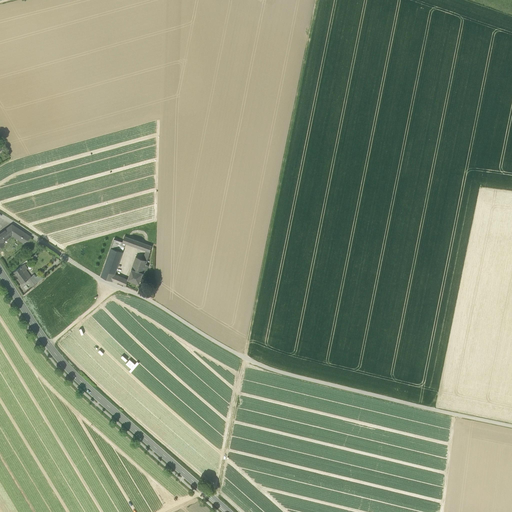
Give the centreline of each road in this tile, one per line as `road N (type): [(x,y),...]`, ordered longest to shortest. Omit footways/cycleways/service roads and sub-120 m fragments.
road 1 (unclassified): [(511,425),(243,358),(0,214)]
road 2 (track): [(316,0),(243,358)]
road 3 (primary): [(0,271),(77,378),(227,511)]
road 4 (track): [(216,501),(243,358)]
